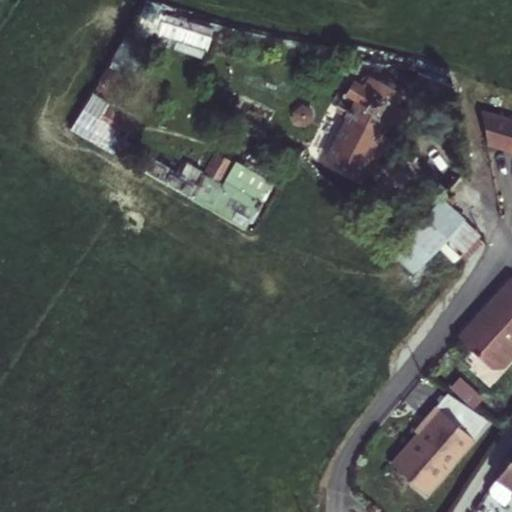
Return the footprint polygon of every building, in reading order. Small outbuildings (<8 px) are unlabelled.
[(350,114),(326,159),(357,174),(381,132),(401,94),(370,75),(364,88),(351,81),(337,107),(350,114)] [(92,94),(80,114),(98,124),(99,122),(108,107),(109,104),(92,94)] [(386,135),(393,139),(414,101),(401,94),(381,132),(386,135)] [(304,127),(314,119),(312,108),(301,103),(292,111),(293,122),(304,127)] [(120,134),(129,119),(108,107),(99,122),(120,134)] [(511,120),(481,111),(487,143),(511,150),(511,120)] [(80,114),(71,129),(108,150),(114,140),(117,135),(98,124),(80,114)] [(357,174),(363,177),(386,135),(381,132),(357,174)] [(114,140),(108,150),(192,198),(198,188),(114,140)] [(217,153),(207,173),(222,181),(232,162),(217,153)] [(192,198),(245,228),(271,181),(239,163),(225,187),(205,176),(198,188),(192,198)] [(413,274),(466,219),(448,203),(441,197),(389,250),(413,274)] [(511,277),(458,337),(491,368),(500,368),(511,354),(511,277)] [(473,438),(436,406),(424,419),(427,422),(391,463),(426,493),(473,438)] [(511,454),(496,476),(511,487),(511,454)]
